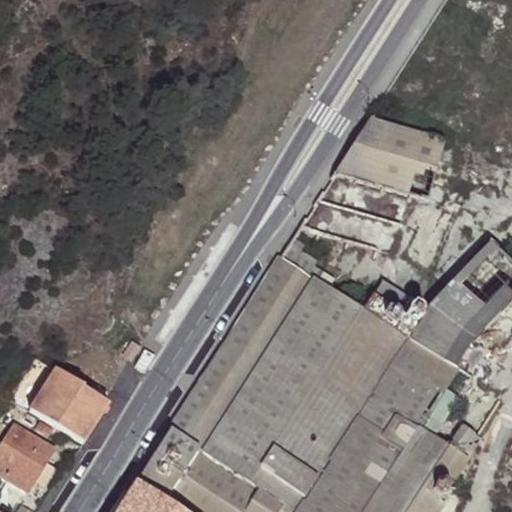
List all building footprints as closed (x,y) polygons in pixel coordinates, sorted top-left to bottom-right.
[(445,144),(370,119),(354,145),(299,231),(391,259),(411,198),(428,203),(444,149),(445,144)] [(306,245),(295,238),(291,244),(282,258),(329,289),(335,279),(316,266),(318,262),(302,251),(306,245)] [(431,305),(411,340),(410,342),(456,370),(458,371),(475,342),(511,304),(511,262),(492,243),(431,305)] [(329,289),(282,258),(225,346),(165,441),(141,478),(191,511),(443,511),(447,507),(427,494),(437,478),(451,486),(482,440),(463,428),(449,448),(426,434),(418,429),(404,451),(382,437),(421,376),(444,390),(456,370),(410,342),(411,340),(393,328),(329,289)] [(384,281),(375,294),(402,312),(410,299),(384,281)] [(144,349),(136,343),(126,357),(134,363),(144,349)] [(81,446),(108,406),(82,389),(85,389),(57,370),(28,411),(81,446)] [(450,394),(444,390),(421,376),(382,437),(404,451),(418,429),(426,434),(450,394)] [(24,409),(14,402),(10,413),(20,417),(24,409)] [(56,452),(13,426),(0,445),(0,476),(28,494),(56,452)] [(192,511),(141,478),(117,511),(192,511)]
